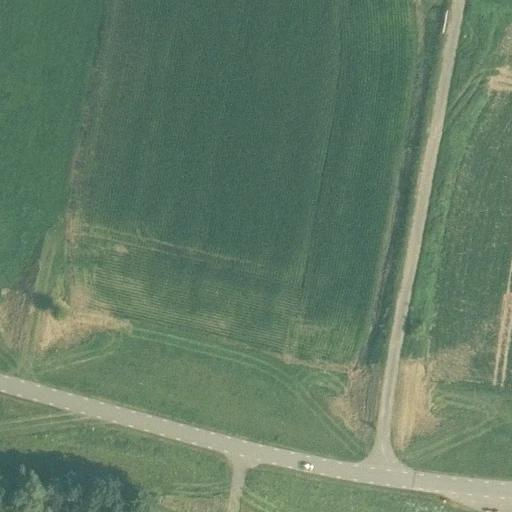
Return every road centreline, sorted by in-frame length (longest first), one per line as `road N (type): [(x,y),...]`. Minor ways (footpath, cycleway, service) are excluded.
road 1 (unclassified): [(377,477),(418,143),(449,0)]
road 2 (unclassified): [(377,477),(243,451),(0,385)]
road 3 (unclassified): [(511,493),(377,477)]
